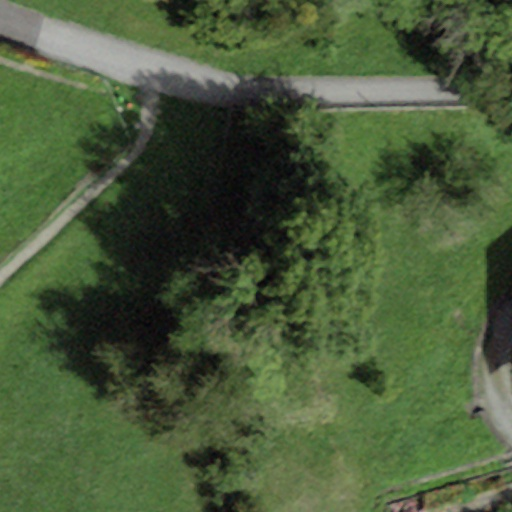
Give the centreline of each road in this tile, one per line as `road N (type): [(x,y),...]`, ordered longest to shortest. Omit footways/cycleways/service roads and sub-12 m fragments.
road 1 (residential): [(511,82),(152,79)]
road 2 (residential): [(0,11),(152,79)]
